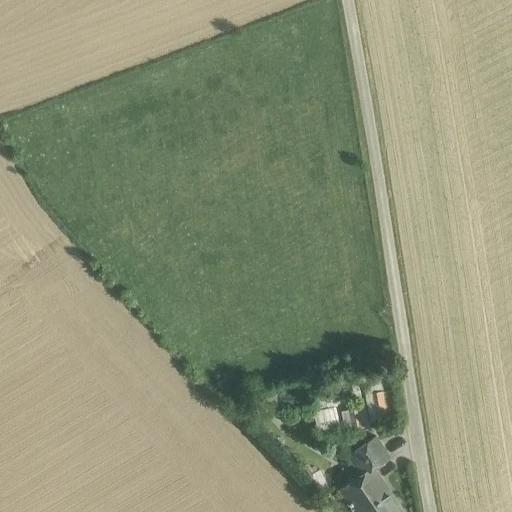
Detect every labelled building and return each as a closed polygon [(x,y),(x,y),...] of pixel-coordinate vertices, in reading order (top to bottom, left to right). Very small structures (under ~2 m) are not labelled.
[(352,387),(325,394),(327,402),(354,394),(352,387)] [(383,391),(373,393),(379,420),(388,418),(383,391)] [(358,408),(350,410),(354,430),(362,428),(358,408)] [(377,436),(348,455),(362,475),(374,467),(375,469),(391,458),(377,436)] [(404,511),(375,469),(374,467),(362,475),(339,490),(353,511),(404,511)]
